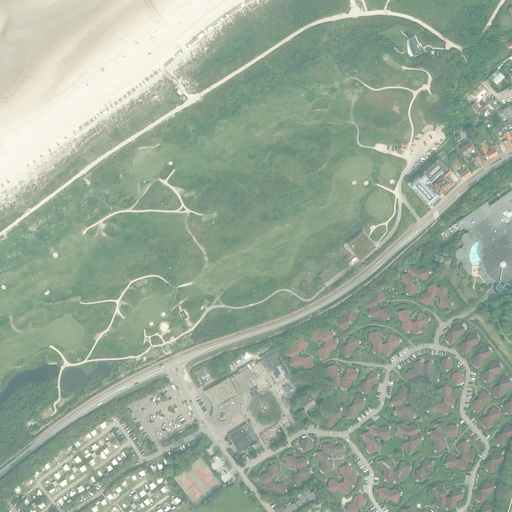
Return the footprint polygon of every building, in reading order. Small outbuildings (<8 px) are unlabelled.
[(413,38),(410,39),(413,46),(410,47),(413,53),(415,52),(416,55),(424,51),(423,48),(418,50),(415,45),(418,44),(415,37),(413,38)] [(501,79),(504,77),(497,69),(490,76),(495,82),(500,78),(501,79)] [(486,91),(481,86),(472,94),(477,100),(486,91)] [(479,111),(476,113),(479,117),(487,110),(490,113),(493,110),(493,111),(496,108),(497,110),(500,107),(498,106),(499,105),(492,98),(489,102),(485,105),(479,111)] [(503,109),(497,112),(500,117),(505,114),(507,118),(508,118),(509,120),(511,118),(511,112),(509,107),(503,110),(503,109)] [(506,135),(500,138),(501,140),(502,142),(505,149),(511,146),(509,140),(511,138),(509,132),(505,134),(506,135)] [(485,154),(486,153),(489,158),(498,153),(496,150),(500,148),(497,143),(493,145),(490,147),(491,150),(489,151),(483,141),(478,144),(485,154)] [(469,142),(464,145),(469,152),(474,149),(469,142)] [(469,152),(464,145),(460,149),(464,155),(469,152)] [(454,166),(462,160),(459,157),(451,163),(454,166)] [(412,185),(430,205),(439,197),(438,196),(441,194),(442,195),(454,184),(445,173),(449,170),(440,160),(424,175),(425,176),(421,179),(420,178),(412,185)] [(463,179),(471,173),(465,166),(462,168),(463,169),(456,174),(459,178),(461,176),(463,179)] [(511,189),(510,191),(507,187),(456,222),(449,227),(440,233),(444,238),(452,232),(453,233),(460,228),(461,230),(462,229),(463,229),(464,229),(465,229),(466,229),(467,229),(468,229),(468,232),(467,232),(466,232),(466,233),(465,233),(464,233),(463,234),(462,235),(462,236),(461,237),(461,238),(461,239),(461,240),(462,241),(462,242),(463,242),(463,243),(464,243),(462,248),(461,248),(460,248),(459,248),(458,249),(457,249),(456,250),(456,251),(455,252),(455,253),(455,254),(455,255),(455,256),(456,256),(456,257),(456,258),(457,258),(458,259),(459,259),(460,260),(461,260),(463,264),(462,265),(461,265),(461,266),(460,267),(460,268),(460,269),(460,270),(460,271),(460,272),(461,273),(461,274),(462,274),(463,275),(464,275),(465,275),(466,275),(467,275),(468,275),(469,275),(469,274),(470,274),(470,273),(471,273),(471,272),(471,271),(472,271),(472,270),(472,269),(472,268),(471,267),(471,266),(473,265),(472,264),(471,262),(470,261),(470,259),(470,257),(469,255),(470,253),(470,251),(470,249),(471,248),(472,246),(473,244),(474,243),(476,241),(478,240),(479,239),(480,240),(480,242),(480,244),(481,246),(480,247),(480,249),(480,250),(479,252),(479,253),(478,254),(478,255),(479,256),(479,257),(480,258),(481,258),(482,259),(483,259),(482,260),(482,262),(482,264),(480,264),(480,266),(480,268),(481,269),(481,270),(479,271),(479,272),(480,274),(480,275),(481,276),(482,277),(483,278),(483,279),(484,281),(485,281),(487,282),(488,281),(491,282),(493,284),(494,281),(497,282),(500,283),(500,281),(501,281),(502,281),(503,281),(505,281),(506,281),(507,280),(508,280),(509,280),(510,279),(511,279),(511,278),(511,189)] [(371,242),(363,232),(353,240),(353,244),(352,244),(352,246),(353,246),(353,249),(361,259),(370,251),(371,242)] [(343,260),(336,265),(340,271),(347,266),(343,260)] [(340,271),(336,265),(334,263),(318,275),(324,284),(340,272),(340,271)] [(409,267),(408,273),(412,277),(418,275),(419,269),(414,265),(409,267)] [(419,269),(418,275),(422,278),(423,279),(424,280),(427,279),(427,278),(427,277),(427,276),(428,271),(424,267),(419,269)] [(402,281),(406,284),(412,282),(412,277),(408,273),(403,275),(402,281)] [(412,282),(406,284),(405,290),(409,293),(415,291),(416,291),(417,290),(418,287),(417,286),(416,286),(412,282)] [(428,287),(427,292),(431,296),(436,294),(438,288),(433,285),(428,287)] [(436,294),(441,298),(446,296),(447,290),(443,286),(438,288),(436,294)] [(373,291),(372,297),(377,300),(382,299),(382,298),(383,298),(385,297),(385,295),(384,294),(383,293),(379,289),(373,291)] [(431,296),(427,292),(422,294),(421,300),(425,303),(426,303),(426,304),(427,305),(430,304),(430,303),(430,302),(430,301),(431,296)] [(446,296),(441,298),(440,303),(439,304),(439,306),(442,307),(443,307),(444,306),(444,307),(449,305),(450,299),(446,296)] [(366,304),(371,308),(376,306),(377,300),(372,297),(367,299),(366,304)] [(374,317),(379,315),(380,309),(376,306),(371,308),(370,313),(374,317)] [(379,315),(380,316),(384,319),(389,317),(390,311),(390,310),(390,309),(388,307),(387,307),(386,308),(386,307),(380,309),(379,315)] [(345,311),(344,316),(344,317),(349,321),(354,319),(355,316),(357,316),(357,315),(356,314),(355,313),(351,309),(345,311)] [(398,318),(402,321),(408,319),(409,314),(409,313),(409,311),(407,309),(406,310),(405,310),(399,312),(398,318)] [(418,315),(417,321),(422,325),(427,323),(428,317),(424,313),(423,313),(422,312),(419,313),(418,314),(419,315),(418,315)] [(348,326),(349,321),(344,317),(339,318),(338,324),(343,328),(343,329),(345,329),(346,329),(345,327),(348,326)] [(411,329),(412,323),(408,319),(402,321),(401,327),(406,330),(411,329)] [(417,321),(412,323),(411,329),(415,332),(421,330),(422,325),(417,321)] [(454,326),(453,331),(457,335),(463,333),(464,327),(459,324),(458,323),(457,322),(456,323),(456,325),(454,326)] [(316,340),(322,338),(323,332),(318,328),(313,330),(312,336),(312,337),(312,339),(314,340),(315,340),(316,339),(316,340)] [(323,332),(322,338),(326,341),(331,339),(332,333),(328,330),(323,332)] [(369,339),(373,343),(379,341),(380,335),(379,335),(380,334),(380,333),(378,331),(376,331),(376,332),(375,332),(370,334),(369,339)] [(457,335),(453,331),(448,333),(447,336),(445,336),(445,337),(446,338),(447,338),(446,339),(451,343),(456,341),(457,335)] [(468,336),(467,341),(472,345),(477,343),(478,338),(473,334),(473,333),(471,332),(470,333),(471,335),(468,336)] [(388,343),(392,346),(398,345),(399,339),(394,335),(393,334),(392,334),(390,335),(389,336),(389,337),(388,343)] [(348,344),(352,348),(357,346),(358,341),(354,337),(353,336),(352,335),(351,336),(351,338),(349,339),(348,344)] [(295,340),(294,346),(299,350),(304,348),(304,347),(305,347),(306,347),(307,344),(306,343),(305,343),(305,342),(300,338),(295,340)] [(326,341),(325,347),(330,350),(335,348),(336,342),(331,339),(326,341)] [(382,350),(383,344),(379,341),(373,343),(372,349),(377,352),(382,350)] [(472,345),(467,341),(462,343),(461,346),(459,346),(459,347),(460,348),(461,348),(461,349),(465,353),(471,351),(472,345)] [(388,343),(383,344),(382,350),(386,354),(392,352),(392,346),(388,343)] [(351,354),(352,348),(348,344),(342,346),(342,349),(340,349),(339,350),(340,351),(341,351),(341,352),(346,356),(351,354)] [(480,349),(479,354),(484,358),(489,356),(490,350),(485,347),(485,346),(483,345),(482,346),(483,348),(480,349)] [(299,350),(294,346),(289,348),(288,353),(292,357),(298,355),(299,350)] [(330,350),(325,347),(320,348),(320,349),(319,349),(317,350),(317,352),(318,353),(319,354),(323,358),(329,356),(330,350)] [(273,368),(280,364),(272,349),(260,356),(262,360),(255,364),(253,360),(246,365),(237,370),(238,371),(204,391),(215,410),(213,413),(213,417),(214,420),(216,423),(220,424),(223,424),(227,423),(229,421),(231,418),(231,414),(240,409),(239,406),(239,402),(240,399),(241,396),(243,393),(246,390),(249,388),(272,375),(269,371),(271,370),(271,371),(274,369),(273,368)] [(484,358),(479,354),(474,356),(473,359),(471,359),(471,360),(472,361),(473,361),(473,362),(477,365),(483,363),(484,358)] [(296,366),(301,364),(302,358),(298,355),(292,357),(291,363),(296,366)] [(302,358),(301,364),(305,368),(311,366),(312,360),(311,360),(312,359),(312,358),(309,356),(308,356),(308,357),(307,357),(302,358)] [(453,366),(453,364),(451,364),(451,361),(447,357),(441,359),(440,365),(445,369),(450,367),(451,366),(451,367),(453,366)] [(414,363),(413,369),(418,372),(423,371),(424,365),(420,361),(414,363)] [(491,364),(490,370),(494,374),(500,372),(501,366),(496,362),(495,362),(494,361),(493,361),(493,363),(491,364)] [(424,365),(423,371),(427,374),(433,372),(434,366),(429,363),(424,365)] [(197,379),(210,371),(206,365),(193,373),(197,379)] [(331,377),(336,375),(337,369),(338,368),(338,367),(335,365),(334,365),(333,366),(333,365),(328,367),(327,373),(331,377)] [(346,376),(350,380),(356,378),(357,372),(352,369),(351,368),(350,367),(347,368),(347,369),(347,370),(347,371),(346,376)] [(418,372),(413,369),(408,370),(407,376),(411,380),(412,380),(412,381),(413,381),(416,380),(417,379),(416,378),(417,378),(418,372)] [(494,374),(490,370),(484,372),(484,374),(482,374),(482,376),(483,377),(488,381),(493,379),(494,374)] [(367,381),(372,385),(377,383),(378,377),(374,373),(373,374),(373,373),(372,372),(370,373),(371,374),(368,375),(367,381)] [(437,376),(433,372),(427,374),(426,380),(427,380),(426,381),(426,382),(428,384),(429,384),(430,383),(431,383),(436,381),(437,376)] [(464,380),(464,379),(462,378),(462,375),(458,372),(453,374),(452,379),(456,383),(461,381),(462,381),(464,380)] [(341,378),(336,375),(331,377),(330,382),(334,386),(340,384),(341,378)] [(349,385),(350,380),(346,376),(341,378),(340,384),(344,387),(349,385)] [(501,379),(500,385),(504,389),(510,387),(511,381),(506,377),(506,378),(505,377),(504,376),(503,376),(503,378),(501,379)] [(370,390),(372,385),(367,381),(362,383),(361,385),(359,385),(359,387),(360,388),(361,388),(365,392),(370,390)] [(504,389),(500,385),(495,387),(494,390),(492,389),(492,391),(493,392),(494,392),(498,396),(503,394),(504,389)] [(444,397),(450,395),(451,389),(447,386),(441,388),(440,388),(439,389),(438,392),(439,393),(440,393),(444,397)] [(398,395),(403,398),(408,397),(408,396),(409,396),(411,395),(411,393),(410,392),(409,391),(405,387),(399,389),(398,395)] [(480,394),(479,399),(483,403),(488,401),(489,395),(485,392),(484,391),(483,390),(482,391),(482,393),(480,394)] [(307,409),(316,402),(312,397),(313,396),(311,392),(305,396),(307,399),(302,402),(307,409)] [(392,402),(396,406),(402,404),(403,398),(398,395),(393,397),(392,402)] [(454,398),(450,395),(444,397),(444,402),(448,406),(453,404),(454,398)] [(353,405),(358,409),(363,407),(364,402),(360,398),(359,398),(359,397),(358,396),(356,397),(357,399),(354,400),(353,405)] [(432,412),(437,410),(438,404),(434,401),(433,400),(432,399),(429,400),(429,401),(429,402),(428,408),(432,412)] [(483,403),(479,399),(473,401),(473,404),(471,404),(471,405),(472,406),(472,407),(477,411),(482,409),(483,403)] [(511,401),(506,403),(505,406),(503,405),(503,407),(504,408),(505,408),(509,412),(511,411),(511,401)] [(448,406),(444,402),(438,404),(437,410),(442,414),(447,412),(448,406)] [(402,404),(396,406),(396,411),(400,415),(405,413),(406,407),(402,404)] [(357,415),(358,409),(353,405),(348,407),(347,410),(345,410),(345,411),(346,412),(347,412),(347,413),(351,417),(357,415)] [(411,405),(406,407),(405,413),(409,417),(415,415),(416,409),(415,409),(416,408),(416,407),(414,405),(413,405),(412,406),(411,405)] [(330,415),(334,418),(340,417),(341,411),(336,407),(335,406),(334,406),(333,406),(333,408),(331,409),(330,415)] [(489,410),(488,416),(493,420),(498,418),(499,412),(495,408),(494,408),(493,407),(491,407),(492,409),(489,410)] [(333,424),(334,418),(330,415),(325,417),(324,419),(322,419),(322,421),(323,422),(324,422),(328,426),(333,424)] [(493,420),(488,416),(483,418),(483,420),(481,420),(480,422),(481,423),(482,423),(487,427),(492,425),(493,420)] [(436,430),(441,434),(446,432),(447,426),(443,422),(437,424),(436,430)] [(240,453),(258,441),(254,434),(256,433),(254,429),(252,430),(247,423),(228,435),(240,453)] [(407,432),(408,426),(403,423),(398,425),(397,431),(397,432),(397,433),(399,435),(400,435),(401,434),(402,434),(407,432)] [(374,436),(379,434),(380,428),(375,424),(370,426),(369,432),(374,436)] [(408,426),(407,432),(411,436),(417,433),(417,428),(413,424),(408,426)] [(452,424),(447,426),(446,432),(450,436),(451,435),(451,436),(453,437),(455,436),(456,435),(455,434),(456,434),(457,428),(452,424)] [(504,427),(503,433),(507,437),(511,434),(511,427),(509,425),(507,424),(506,424),(507,426),(504,427)] [(380,428),(379,434),(383,437),(384,438),(385,439),(388,438),(388,437),(388,436),(388,435),(389,430),(385,426),(380,428)] [(430,438),(435,441),(440,439),(441,434),(436,430),(431,432),(430,438)] [(367,443),(373,441),(374,436),(369,432),(364,434),(363,439),(367,443)] [(417,433),(411,436),(410,441),(415,445),(420,443),(421,437),(417,433)] [(507,437),(503,433),(498,435),(497,438),(495,437),(495,439),(496,440),(497,440),(501,444),(507,442),(507,437)] [(313,446),(313,443),(312,442),(311,442),(311,441),(307,438),(301,440),(300,445),(305,449),(310,447),(310,446),(311,447),(313,446)] [(440,439),(435,441),(434,447),(438,450),(443,448),(444,448),(445,448),(446,447),(446,444),(445,443),(444,443),(440,439)] [(377,445),(373,441),(367,443),(366,449),(370,452),(376,450),(377,450),(378,449),(379,446),(378,445),(377,445)] [(415,445),(410,441),(405,443),(404,443),(403,444),(402,447),(403,448),(404,448),(404,449),(408,452),(414,450),(415,445)] [(459,449),(463,452),(468,450),(469,445),(465,441),(460,443),(459,444),(458,444),(457,444),(457,447),(458,448),(459,448),(459,449)] [(333,453),(334,447),(330,443),(324,445),(323,451),(328,455),(333,453)] [(339,445),(334,447),(333,453),(337,456),(338,456),(338,457),(339,458),(342,457),(342,456),(342,455),(343,455),(344,449),(339,445)] [(462,458),(467,462),(472,460),(473,454),(468,450),(463,452),(462,458)] [(492,459),(496,463),(501,461),(502,456),(498,452),(497,451),(496,450),(495,451),(495,453),(493,454),(492,459)] [(317,459),(321,462),(327,460),(328,455),(323,451),(318,453),(317,459)] [(296,465),(297,459),(292,455),(287,457),(286,463),(286,464),(286,465),(288,467),(289,467),(290,466),(290,467),(296,465)] [(456,465),(457,460),(453,456),(452,456),(452,455),(451,455),(448,456),(447,457),(448,458),(447,458),(446,464),(451,467),(456,465)] [(296,465),(300,468),(305,466),(306,461),(302,457),(297,459),(296,465)] [(462,458),(457,460),(456,465),(460,469),(466,467),(467,462),(462,458)] [(384,470),(390,468),(391,463),(390,462),(391,462),(391,460),(389,459),(387,459),(387,460),(386,459),(381,461),(380,467),(384,470)] [(422,463),(421,468),(426,472),(431,470),(432,465),(428,461),(427,461),(427,460),(426,459),(425,460),(425,462),(422,463)] [(495,469),(496,463),(492,459),(486,461),(486,464),(484,464),(484,465),(485,466),(485,467),(490,471),(495,469)] [(327,460),(321,462),(320,468),(325,471),(330,469),(331,469),(332,468),(333,465),(332,464),(331,464),(327,460)] [(400,464),(399,470),(404,474),(409,472),(410,466),(405,462),(405,463),(404,462),(403,461),(401,462),(400,463),(401,464),(400,464)] [(267,472),(272,476),(277,474),(278,474),(280,473),(280,470),(279,469),(278,469),(278,468),(274,465),(268,467),(267,472)] [(345,476),(350,474),(351,469),(347,465),(341,467),(341,468),(340,467),(339,468),(339,471),(340,472),(341,472),(340,473),(345,476)] [(299,473),(303,477),(309,475),(310,470),(305,466),(300,468),(299,473)] [(394,472),(390,468),(384,470),(383,476),(388,480),(393,478),(394,472)] [(426,472),(421,468),(416,470),(416,473),(414,473),(413,474),(414,475),(415,475),(415,476),(420,480),(425,478),(426,472)] [(394,472),(393,478),(397,481),(403,479),(404,474),(399,470),(394,472)] [(271,481),(272,476),(267,472),(262,474),(261,480),(265,483),(271,481)] [(302,483),(303,477),(299,473),(294,475),(293,476),(292,476),(291,477),(291,479),(292,480),(293,481),(297,485),(302,483)] [(345,476),(344,482),(349,486),(354,483),(355,478),(350,474),(345,476)] [(332,491),(338,489),(339,483),(334,480),(334,479),(332,478),(330,479),(329,481),(330,482),(329,482),(328,487),(332,491)] [(483,484),(482,489),(487,493),(492,491),(493,485),(489,482),(488,482),(488,481),(487,480),(485,481),(486,483),(483,484)] [(271,481),(265,483),(264,489),(269,493),(274,491),(275,485),(271,481)] [(280,483),(275,485),(274,491),(278,494),(284,492),(285,487),(284,486),(285,485),(285,484),(283,482),(282,483),(281,483),(280,483)] [(339,483),(338,489),(342,493),(347,491),(349,486),(344,482),(339,483)] [(437,497),(442,495),(443,490),(443,489),(444,488),(444,487),(441,485),(440,485),(439,486),(433,488),(432,494),(437,497)] [(388,497),(389,491),(385,487),(380,489),(379,495),(379,496),(379,497),(380,498),(381,497),(383,499),(388,497)] [(452,497),(456,501),(461,499),(462,493),(458,489),(457,489),(457,488),(456,488),(453,489),(453,490),(453,491),(452,497)] [(304,493),(309,501),(316,496),(313,491),(311,492),(309,489),(304,493)] [(395,489),(389,491),(388,497),(393,500),(395,499),(396,501),(398,501),(398,499),(398,498),(399,493),(395,489)] [(487,493),(482,489),(477,491),(477,494),(475,494),(474,495),(475,496),(476,496),(476,497),(480,500),(486,499),(487,493)] [(299,506),(307,501),(303,493),(297,496),(299,499),(296,501),(299,506)] [(354,497),(353,503),(358,506),(363,504),(364,504),(365,503),(366,501),(365,500),(364,499),(359,495),(354,497)] [(446,499),(442,495),(437,497),(436,503),(440,506),(445,504),(446,499)] [(452,497),(446,499),(445,504),(450,508),(455,506),(456,501),(452,497)] [(483,505),(482,511),(483,511),(492,511),(493,507),(489,503),(488,504),(488,503),(487,502),(485,502),(486,504),(483,505)] [(347,510),(348,511),(355,511),(357,511),(358,506),(353,503),(348,504),(347,510)]
